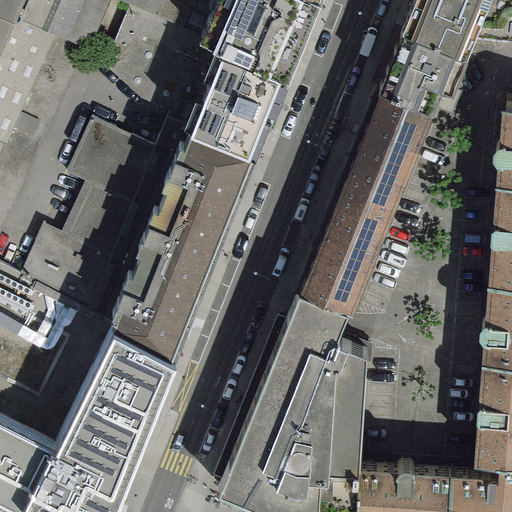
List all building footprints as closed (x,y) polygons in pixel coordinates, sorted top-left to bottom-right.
[(27,0),(0,0),(0,8),(16,15),(20,17),(27,0)] [(27,0),(20,17),(57,33),(86,45),(91,47),(112,0),(27,0)] [(129,0),(133,1),(184,24),(194,0),(129,0)] [(194,0),(184,24),(203,32),(217,0),(194,0)] [(217,0),(203,32),(225,42),(232,25),(225,21),(234,0),(217,0)] [(234,0),(225,21),(232,25),(225,42),(289,71),(306,27),(317,0),(234,0)] [(414,0),(404,24),(469,49),(474,35),(487,0),(414,0)] [(511,0),(487,0),(474,35),(484,36),(511,38),(511,0)] [(169,114),(192,122),(225,42),(203,32),(184,24),(133,1),(106,62),(143,96),(171,108),(169,114)] [(0,53),(16,15),(0,8),(0,53)] [(20,17),(16,15),(0,53),(0,139),(8,143),(57,33),(20,17)] [(393,52),(381,84),(429,103),(444,108),(455,112),(479,53),(469,49),(404,24),(393,52)] [(8,143),(0,159),(0,237),(83,52),(86,45),(57,33),(8,143)] [(289,71),(225,42),(192,122),(252,146),(258,148),(274,108),(289,71)] [(361,132),(341,183),(389,202),(427,108),(429,103),(381,84),(361,132)] [(511,99),(508,99),(505,138),(501,140),(498,143),(498,149),(500,153),(504,156),(502,177),(511,177),(511,99)] [(389,202),(350,302),(364,307),(442,114),(427,108),(389,202)] [(45,220),(21,272),(90,308),(157,143),(94,114),(68,169),(90,178),(79,201),(65,229),(45,220)] [(157,143),(90,308),(115,321),(119,308),(115,307),(131,267),(135,268),(140,255),(144,244),(140,242),(157,202),(161,204),(167,189),(171,179),(166,178),(182,137),(186,139),(187,137),(192,122),(169,114),(163,127),(157,143)] [(167,189),(224,214),(238,179),(246,160),(252,146),(192,122),(187,137),(186,139),(182,137),(166,178),(171,179),(167,189)] [(511,177),(502,177),(493,277),(511,277),(511,177)] [(322,233),(302,283),(350,302),(389,202),(341,183),(322,233)] [(140,255),(198,279),(211,245),(224,214),(167,189),(161,204),(157,202),(140,242),(144,244),(140,255)] [(115,321),(167,347),(173,330),(177,332),(187,308),(198,279),(140,255),(135,268),(131,267),(115,307),(119,308),(115,321)] [(57,439),(115,321),(90,308),(21,272),(0,260),(0,409),(24,422),(57,439)] [(511,277),(493,277),(490,314),(485,318),(484,324),(485,329),(490,332),(488,354),(511,355),(511,277)] [(360,470),(360,461),(368,344),(338,333),(343,318),(350,302),(302,283),(295,299),(290,312),(284,327),(221,484),(238,491),(245,494),(245,505),(287,508),(323,511),(325,469),(360,470)] [(57,439),(24,422),(0,470),(0,489),(34,507),(44,511),(55,511),(56,510),(59,511),(111,511),(157,400),(176,352),(167,347),(115,321),(57,439)] [(511,355),(488,354),(480,454),(502,456),(511,456),(511,355)] [(0,470),(24,422),(0,409),(0,470)] [(511,511),(511,456),(502,456),(501,472),(467,469),(452,468),(450,511),(511,511)] [(450,511),(452,468),(416,465),(414,460),(409,458),(402,458),(398,463),(360,461),(360,470),(357,511),(450,511)] [(338,511),(357,511),(360,470),(325,469),(323,511),(338,511)]
